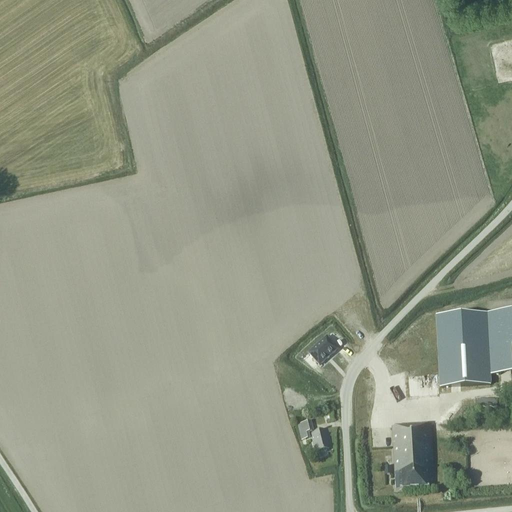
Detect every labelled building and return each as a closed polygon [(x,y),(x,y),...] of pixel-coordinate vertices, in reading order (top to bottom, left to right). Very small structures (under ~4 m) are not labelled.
[(511,374),(511,314),(437,319),(440,389),(490,386),(490,376),(511,374)] [(308,354),(319,367),(337,351),(326,339),(308,354)] [(408,377),(409,398),(440,396),(439,376),(408,377)] [(309,433),(312,432),(313,432),(313,430),(311,422),(297,425),(301,441),(310,439),(309,433)] [(393,427),(396,490),(431,488),(430,476),(433,476),(430,425),(393,427)] [(326,442),(328,441),(326,432),(310,436),(315,452),(317,451),(318,454),(329,451),(326,442)]
